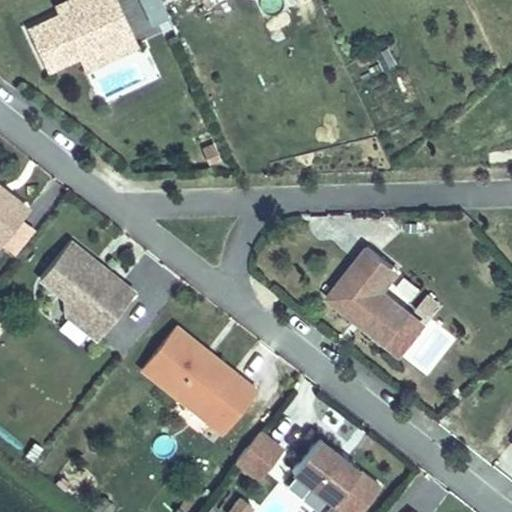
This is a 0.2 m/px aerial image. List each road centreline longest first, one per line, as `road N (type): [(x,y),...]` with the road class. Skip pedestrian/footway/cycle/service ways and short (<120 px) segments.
road 1 (residential): [(239,302),(504,511)]
road 2 (residential): [(511,189),(275,195)]
road 3 (residential): [(275,195),(121,203)]
road 4 (residential): [(121,203),(239,302)]
road 5 (residential): [(0,111),(121,203)]
road 6 (residential): [(275,195),(243,216),(230,236),(239,302)]
